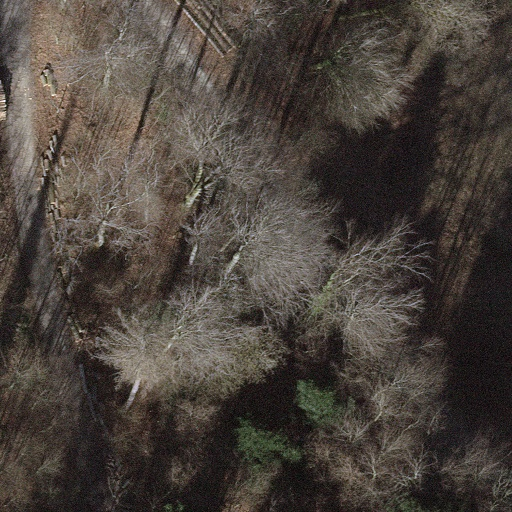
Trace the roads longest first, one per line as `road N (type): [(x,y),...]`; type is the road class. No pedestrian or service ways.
road 1 (track): [(137,0),(386,351),(511,497)]
road 2 (track): [(2,0),(95,511)]
